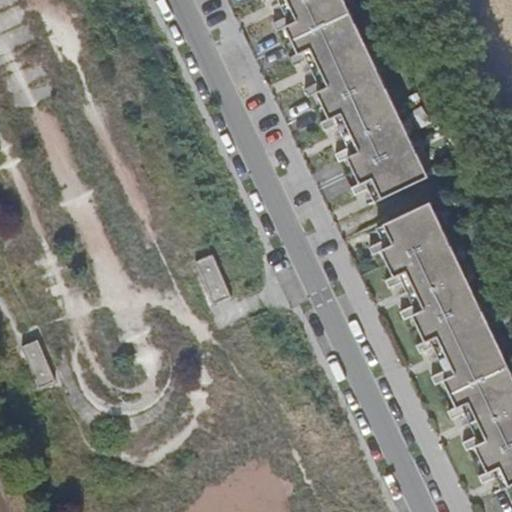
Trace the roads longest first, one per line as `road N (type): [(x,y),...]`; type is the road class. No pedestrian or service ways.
road 1 (residential): [(426,511),(182,0)]
road 2 (motorway): [(256,511),(37,0)]
road 3 (motorway): [(0,131),(166,511)]
